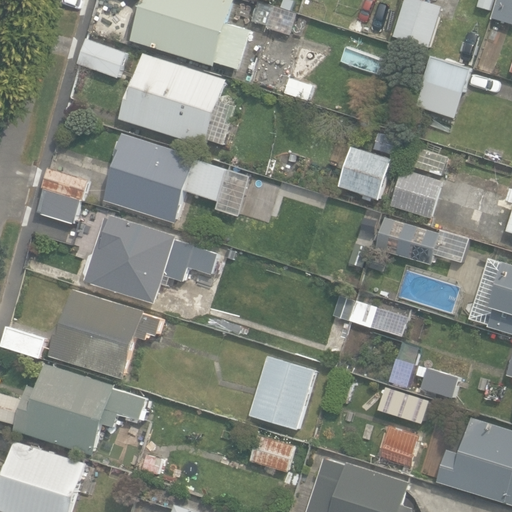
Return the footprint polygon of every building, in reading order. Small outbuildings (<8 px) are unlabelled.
[(235,0),(145,0),(133,39),(215,66),(216,61),(241,69),(253,30),(228,22),(235,0)] [(433,48),(446,7),(424,0),(408,0),(397,36),(433,48)] [(493,11),(496,0),(483,0),(481,7),(493,11)] [(511,0),(498,0),(493,16),(511,22),(511,0)] [(265,5),(258,24),(304,40),(310,21),(265,5)] [(131,52),(90,38),(81,64),(82,65),(122,78),(131,52)] [(136,79),(134,78),(121,117),(207,145),(209,139),(227,145),(240,104),(223,98),(230,78),(145,51),(136,79)] [(476,69),(436,57),(428,82),(467,94),(476,69)] [(327,79),(299,77),(298,99),(326,100),(327,79)] [(200,156),(125,131),(113,164),(114,169),(106,199),(178,222),(187,189),(220,201),(217,208),(241,216),(254,175),(230,168),(229,169),(199,159),(200,156)] [(384,132),(377,149),(402,159),(409,143),(384,132)] [(380,198),(394,158),(353,145),(340,185),(380,198)] [(54,168),(53,168),(47,189),(49,189),(85,201),(87,201),(94,181),(54,168)] [(433,218),(445,180),(404,168),(393,205),(433,218)] [(77,223),(85,201),(49,189),(42,212),(77,223)] [(177,238),(179,234),(112,212),(111,217),(107,216),(94,253),(90,254),(85,271),(87,274),(85,280),(157,303),(163,282),(169,284),(171,276),(185,281),(188,279),(192,267),(216,275),(223,253),(177,238)] [(379,248),(434,264),(443,232),(387,216),(379,248)] [(511,261),(507,260),(506,262),(490,257),(472,318),(490,323),(489,326),(511,332),(511,261)] [(65,312),(51,355),(126,378),(139,337),(149,341),(151,334),(159,337),(165,317),(146,312),(147,309),(76,287),(68,312),(65,312)] [(360,299),(353,323),(407,340),(415,316),(360,299)] [(49,338),(8,325),(2,345),(42,358),(49,338)] [(318,369),(270,354),(252,414),(299,429),(318,369)] [(117,387),(118,384),(47,362),(39,389),(31,386),(26,401),(0,392),(0,418),(17,424),(16,429),(96,454),(105,424),(117,428),(122,413),(142,419),(149,397),(117,387)] [(435,368),(427,391),(462,403),(470,380),(435,368)] [(449,448),(439,481),(511,503),(511,426),(474,415),(462,452),(449,448)] [(394,427),(384,460),(420,471),(431,439),(394,427)] [(298,448),(299,445),(259,433),(251,460),(290,472),(293,460),(297,461),(301,449),(298,448)] [(74,511),(91,461),(16,437),(5,471),(0,470),(0,509),(9,511),(74,511)] [(309,511),(413,511),(415,507),(404,503),(412,480),(349,460),(348,464),(326,457),(309,511)] [(205,511),(176,503),(173,511),(205,511)]
